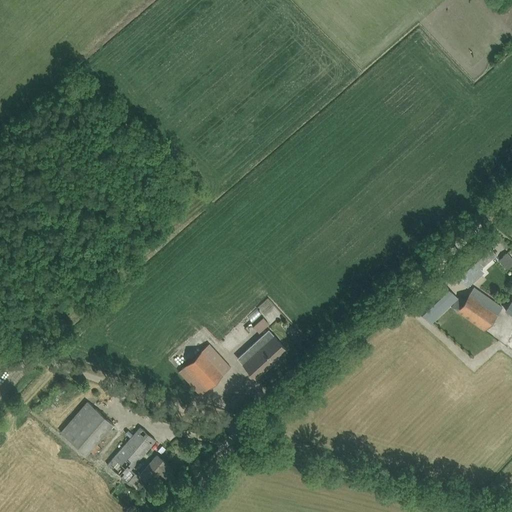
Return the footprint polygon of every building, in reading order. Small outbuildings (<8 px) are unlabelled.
[(496,254),(489,246),(483,239),(451,267),(468,287),(475,280),(484,272),(480,267),(496,254)] [(511,264),(511,258),(507,252),(499,259),(507,269),(511,264)] [(441,281),(414,306),(421,313),(431,323),(434,321),(448,307),(450,305),(457,298),(441,281)] [(502,307),(482,293),(474,287),(465,300),(464,301),(459,297),(452,307),(486,330),(502,307)] [(259,332),(269,324),(263,318),(254,326),(259,332)] [(287,350),(280,343),(268,330),(237,358),(249,371),(256,379),(287,350)] [(186,365),(179,371),(200,395),(231,367),(209,344),(186,365)] [(87,454),(107,431),(113,424),(88,401),(61,432),(87,454)] [(108,465),(123,478),(131,485),(139,476),(131,469),(156,440),(140,427),(134,434),(108,465)] [(164,449),(169,453),(173,448),(168,444),(164,449)] [(170,473),(171,474),(173,473),(172,472),(174,469),(157,455),(140,474),(151,483),(160,473),(166,478),(170,473)]
